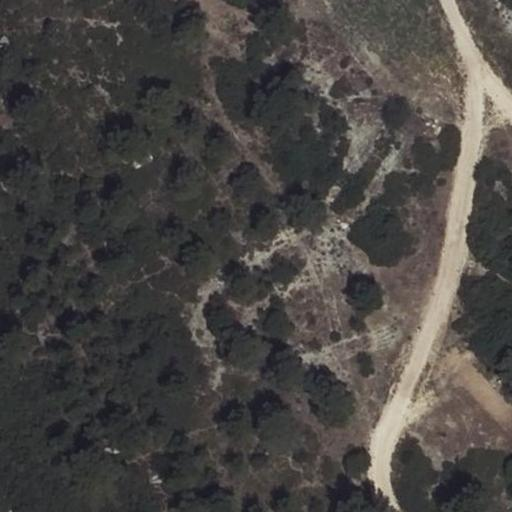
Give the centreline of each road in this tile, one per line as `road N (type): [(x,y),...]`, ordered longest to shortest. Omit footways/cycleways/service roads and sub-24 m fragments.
road 1 (track): [(455,0),(464,98),(447,260),(385,442),(399,511)]
road 2 (track): [(460,0),(511,115)]
